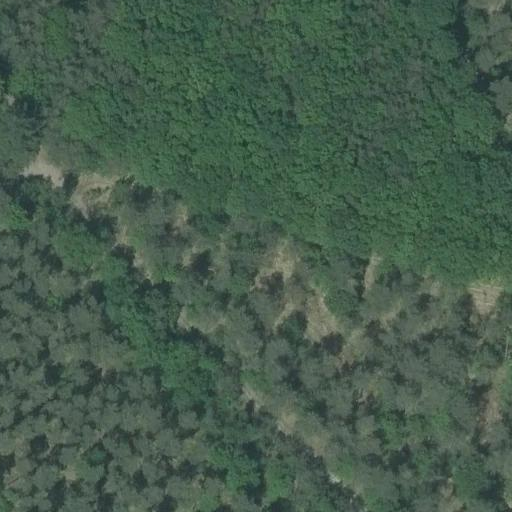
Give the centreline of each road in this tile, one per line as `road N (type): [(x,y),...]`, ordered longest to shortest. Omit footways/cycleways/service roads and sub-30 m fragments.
road 1 (track): [(56,178),(336,263),(511,304)]
road 2 (track): [(56,178),(351,511)]
road 3 (track): [(511,208),(439,0)]
road 4 (track): [(0,66),(56,178)]
